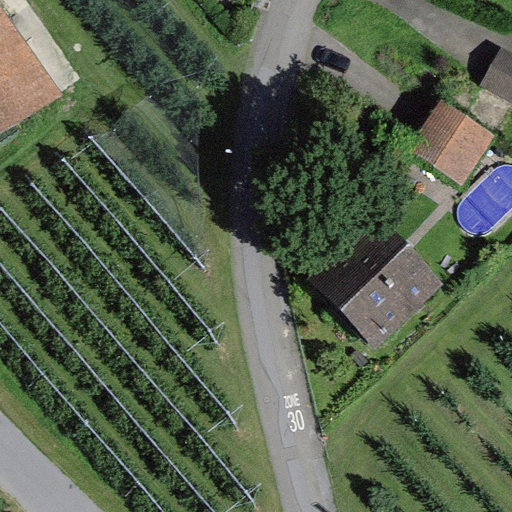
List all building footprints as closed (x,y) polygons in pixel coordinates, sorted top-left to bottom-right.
[(0,0),(0,139),(70,90),(4,0),(0,0)] [(511,56),(502,51),(482,89),(511,104),(511,56)] [(496,136),(437,101),(404,156),(463,192),(496,136)] [(0,196),(0,311),(139,511),(241,511),(240,509),(270,488),(224,421),(251,403),(210,345),(234,328),(193,269),(211,256),(115,117),(0,196)] [(376,345),(442,286),(386,224),(321,289),(376,345)]
